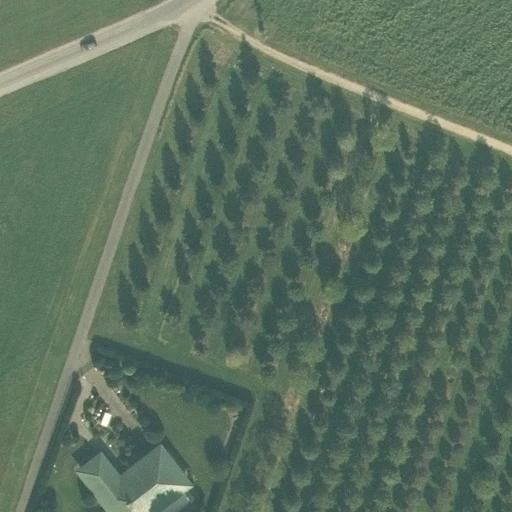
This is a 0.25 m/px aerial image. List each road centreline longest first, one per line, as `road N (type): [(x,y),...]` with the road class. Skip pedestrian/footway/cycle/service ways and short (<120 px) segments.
road 1 (unclassified): [(185,0),(183,33),(23,511)]
road 2 (track): [(185,0),(511,146)]
road 3 (residential): [(185,0),(0,82)]
